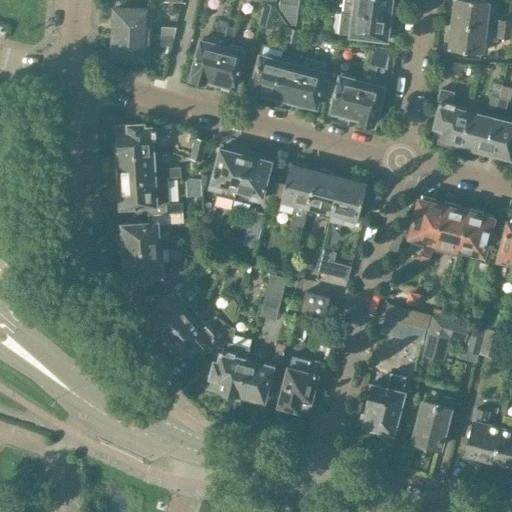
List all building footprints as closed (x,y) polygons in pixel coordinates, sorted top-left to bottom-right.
[(387,16),(388,0),(346,0),(345,11),(352,11),(387,16)] [(489,1),(481,0),(453,0),(451,22),(485,27),(489,1)] [(296,25),(299,6),(279,3),(279,7),(290,24),(296,25)] [(272,27),(277,9),(264,6),(259,24),(272,27)] [(150,9),(115,8),(113,33),(149,35),(150,9)] [(384,39),(387,16),(352,11),(345,11),(341,10),(338,33),(384,39)] [(511,20),(499,19),(498,28),(511,29),(511,20)] [(212,79),(221,45),(226,26),(227,22),(218,20),(213,42),(199,39),(190,74),(192,75),(193,79),(201,81),(205,77),(212,79)] [(482,52),(485,27),(451,22),(448,48),(482,52)] [(174,36),(176,27),(162,26),(161,36),(174,36)] [(234,85),(243,50),(232,47),(237,29),(226,26),(221,45),(212,79),(218,81),(220,85),(228,87),(231,84),(234,85)] [(289,28),(286,41),(295,43),(297,30),(289,28)] [(511,29),(498,28),(497,36),(506,37),(511,38),(511,32),(511,29)] [(148,58),(149,35),(113,33),(112,57),(132,58),(132,61),(143,61),(144,57),(148,58)] [(174,36),(161,36),(161,44),(160,44),(158,44),(158,53),(170,53),(170,52),(174,36)] [(280,60),(282,51),(261,45),(249,89),(256,91),(257,95),(266,97),(269,94),(271,94),(280,60)] [(369,49),(361,81),(351,115),(358,117),(360,122),(368,124),(371,121),(374,121),(375,119),(378,120),(380,109),(377,108),(383,86),(372,83),(377,66),(387,68),(389,54),(369,49)] [(293,102),(302,66),(280,60),(271,94),(272,95),(273,99),(283,101),(284,100),(293,102)] [(325,97),(329,81),(321,79),(323,71),(302,66),(293,102),(298,103),(300,106),(309,108),(312,105),(314,106),(317,95),(325,97)] [(351,115),(361,81),(339,75),(337,83),(329,81),(325,97),(332,99),(330,110),(331,110),(333,114),(342,117),(345,114),(351,115)] [(459,148),(469,107),(451,102),(452,93),(440,90),(437,100),(441,101),(434,126),(437,127),(433,139),(447,142),(448,145),(459,148)] [(487,108),(495,110),(498,97),(490,95),(487,108)] [(495,110),(505,113),(508,100),(498,97),(495,110)] [(484,151),(493,118),(469,112),(470,107),(469,107),(459,148),(471,151),(474,149),(484,151)] [(511,147),(511,123),(493,118),(484,151),(496,154),(498,158),(505,160),(505,157),(509,158),(511,147)] [(141,124),(116,125),(116,138),(114,141),(115,154),(151,152),(150,138),(168,137),(170,129),(154,126),(141,126),(141,124)] [(194,136),(188,156),(199,159),(205,140),(194,136)] [(233,197),(245,151),(231,147),(230,150),(219,148),(210,186),(218,188),(217,192),(233,197)] [(259,154),(245,151),(233,197),(249,201),(250,196),(260,199),(270,161),(258,158),(259,154)] [(153,178),(151,152),(115,154),(115,165),(118,167),(119,179),(153,178)] [(306,207),(314,171),(289,165),(280,199),(294,203),(288,228),(299,231),(306,207)] [(162,177),(167,177),(174,176),(173,167),(161,168),(162,177)] [(328,217),(339,177),(314,171),(306,207),(319,210),(318,215),(328,217)] [(162,177),(153,178),(119,179),(119,190),(117,192),(117,200),(121,202),(121,205),(148,204),(148,213),(182,211),(182,202),(169,203),(167,177),(162,177)] [(364,184),(339,177),(328,217),(339,220),(340,215),(355,219),(364,184)] [(433,241),(442,205),(432,202),(433,198),(420,195),(419,199),(417,198),(408,235),(433,241)] [(457,247),(466,211),(456,209),(457,205),(444,201),(443,205),(442,205),(433,241),(457,247)] [(468,211),(466,211),(457,247),(482,253),(491,218),(481,215),(482,211),(469,208),(468,211)] [(255,210),(248,237),(257,240),(264,213),(255,210)] [(183,221),(182,211),(148,213),(149,222),(155,222),(155,223),(183,221)] [(511,261),(511,218),(509,218),(508,221),(507,221),(497,257),(511,261)] [(149,222),(121,223),(122,235),(120,237),(120,249),(156,248),(155,223),(155,222),(149,222)] [(218,253),(222,239),(210,235),(206,250),(218,253)] [(157,260),(156,248),(120,249),(122,282),(125,287),(130,287),(134,286),(135,282),(135,279),(148,279),(149,274),(159,274),(162,274),(162,272),(161,260),(157,260)] [(428,264),(431,253),(423,251),(420,262),(428,264)] [(328,273),(332,257),(320,254),(316,270),(328,273)] [(174,277),(187,266),(184,262),(180,266),(180,262),(170,262),(171,272),(162,272),(162,274),(159,274),(159,286),(160,287),(173,275),(174,277)] [(304,279),(307,268),(292,263),(289,275),(304,279)] [(190,264),(187,266),(174,277),(182,286),(197,273),(190,264)] [(285,277),(269,273),(261,303),(277,307),(285,277)] [(154,333),(160,340),(189,313),(178,301),(182,298),(173,288),(151,308),(155,312),(148,318),(156,327),(154,328),(154,333)] [(328,296),(305,291),(300,309),(323,314),(328,296)] [(406,303),(418,305),(420,294),(412,292),(408,294),(406,303)] [(299,301),(293,300),(292,299),(290,307),(297,308),(299,301)] [(221,341),(229,325),(229,324),(213,315),(200,326),(189,313),(160,340),(166,347),(171,347),(173,347),(181,355),(187,349),(191,354),(206,341),(212,348),(221,341)] [(309,320),(294,316),(291,331),(306,335),(309,320)] [(479,353),(485,328),(472,324),(466,350),(479,353)] [(237,395),(246,359),(249,346),(231,342),(235,327),(229,325),(221,341),(212,348),(208,351),(221,355),(218,363),(213,361),(210,375),(208,374),(204,376),(204,378),(203,382),(204,384),(210,388),(237,395)] [(503,332),(485,328),(479,353),(496,358),(503,332)] [(97,359),(86,355),(84,360),(95,364),(97,359)] [(272,366),(246,359),(237,395),(249,398),(252,396),(263,399),(272,366)] [(307,372),(289,367),(280,403),(283,404),(284,408),(294,410),(298,408),(299,403),(307,406),(319,362),(310,360),(307,372)] [(366,417),(365,425),(391,432),(406,376),(389,372),(385,388),(371,384),(363,415),(366,417)] [(440,405),(423,400),(412,439),(440,447),(452,398),(442,395),(440,405)] [(492,459),(500,428),(483,424),(486,411),(475,408),(464,451),(477,455),(480,458),(487,460),(489,458),(492,459)] [(511,417),(503,415),(500,428),(492,459),(503,462),(506,465),(511,466),(511,417)]
